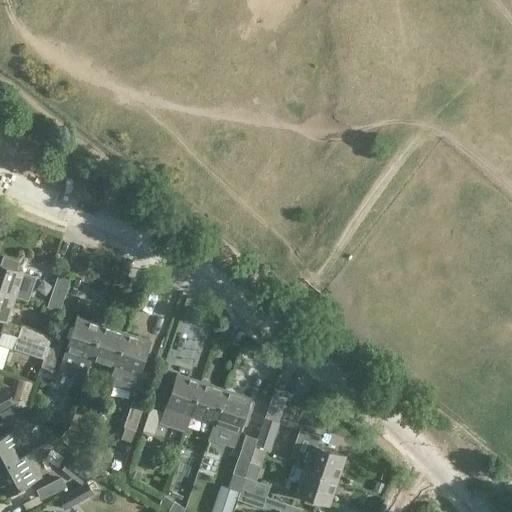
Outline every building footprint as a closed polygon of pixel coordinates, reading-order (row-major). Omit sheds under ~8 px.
[(0,264),(0,263),(0,290),(14,295),(22,271),(15,269),(18,261),(3,256),(0,264)] [(59,311),(67,288),(55,283),(47,307),(59,311)] [(0,317),(6,319),(14,295),(0,290),(0,317)] [(76,317),(65,350),(59,366),(84,375),(89,358),(100,325),(76,317)] [(21,325),(17,336),(47,347),(51,336),(21,325)] [(100,325),(89,358),(113,366),(124,333),(100,325)] [(124,333),(113,366),(108,382),(133,391),(137,374),(148,342),(124,333)] [(47,347),(17,336),(13,348),(15,349),(43,359),(47,347)] [(47,347),(43,359),(40,366),(52,370),(62,340),(52,336),(51,336),(47,347)] [(175,373),(164,405),(159,421),(185,430),(191,414),(189,413),(200,381),(175,373)] [(14,402),(12,404),(25,413),(34,383),(19,378),(12,399),(14,402)] [(200,381),(189,413),(191,414),(213,421),(223,389),(200,381)] [(0,410),(12,404),(14,402),(12,399),(6,389),(0,392),(0,410)] [(248,398),(223,389),(213,421),(238,429),(248,398)] [(123,426),(135,431),(144,405),(132,400),(123,426)] [(14,415),(10,407),(0,411),(0,414),(3,421),(14,415)] [(161,410),(150,407),(142,429),(154,433),(161,410)] [(256,438),(255,443),(266,447),(270,448),(280,421),(264,416),(256,438)] [(0,435),(0,465),(18,456),(13,446),(21,442),(14,428),(0,435)] [(66,429),(59,438),(70,446),(76,437),(66,429)] [(245,434),(235,463),(247,467),(249,461),(252,451),(255,443),(256,438),(245,434)] [(312,444),(303,468),(334,479),(343,454),(312,444)] [(252,451),(249,461),(260,465),(263,455),(252,451)] [(27,452),(18,456),(0,465),(0,483),(6,495),(40,477),(27,452)] [(102,471),(79,453),(67,468),(84,481),(102,471)] [(334,479),(303,468),(292,464),(287,479),(295,481),(296,479),(299,480),(295,493),(326,503),(334,479)] [(138,480),(141,472),(130,468),(128,476),(138,480)] [(244,476),(244,477),(240,487),(266,495),(270,485),(244,476)] [(64,510),(93,493),(86,482),(58,498),(64,510)] [(36,490),(39,495),(41,500),(54,493),(48,483),(36,490)] [(220,485),(215,499),(233,505),(235,498),(238,491),(228,488),(227,487),(220,485)] [(240,489),(237,499),(262,507),(263,506),(268,508),(272,506),(279,509),(280,511),(301,511),(302,508),(266,495),(240,487),(240,489)] [(182,511),(185,508),(174,501),(168,510),(171,511),(182,511)]
